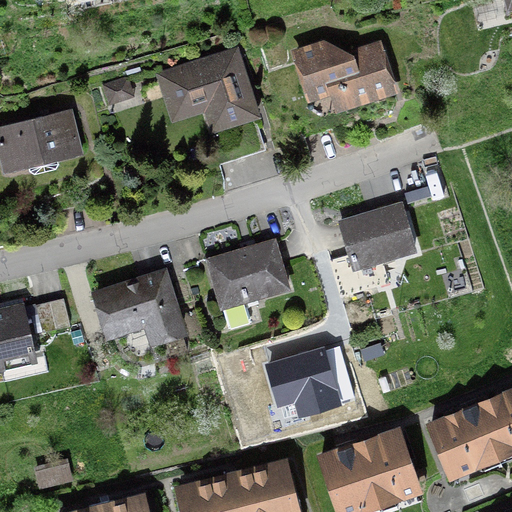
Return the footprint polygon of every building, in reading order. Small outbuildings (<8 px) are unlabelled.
[(83,0),(86,11),(127,0),(83,0)] [(325,44),(300,55),(317,102),(336,95),(341,110),(397,92),(374,45),(349,56),(325,44)] [(237,58),(163,81),(174,120),(201,112),(215,160),(264,146),(237,58)] [(128,78),(102,84),(106,102),(133,96),(128,78)] [(325,104),(295,112),(302,136),(332,127),(325,104)] [(67,114),(0,132),(0,153),(7,181),(81,160),(67,114)] [(416,201),(350,222),(366,273),(432,252),(416,201)] [(266,247),(208,266),(221,307),(280,288),(266,247)] [(161,276),(96,298),(111,341),(142,330),(148,348),(182,336),(161,276)] [(63,299),(50,303),(56,329),(70,326),(63,299)] [(50,303),(38,305),(43,332),(56,329),(50,303)] [(0,317),(0,360),(32,354),(23,313),(0,317)] [(324,346),(265,364),(278,406),(294,401),(299,418),(342,405),(324,346)] [(511,392),(438,423),(463,484),(511,464),(511,392)] [(418,430),(337,459),(355,511),(392,511),(441,495),(418,430)] [(310,511),(297,464),(195,492),(200,511),(310,511)] [(168,511),(164,497),(106,511),(168,511)]
